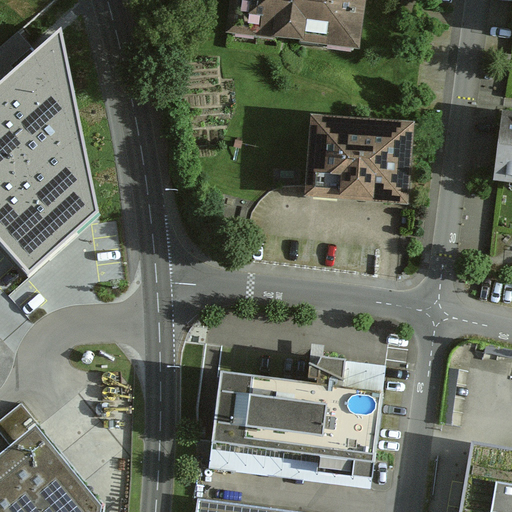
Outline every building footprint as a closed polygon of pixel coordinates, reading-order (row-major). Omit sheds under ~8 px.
[(372,0),(241,0),(237,37),(366,52),(372,0)] [(101,212),(60,35),(0,88),(0,246),(27,277),(101,212)] [(511,123),(502,185),(511,186),(511,123)] [(424,134),(331,128),(326,203),(419,209),(424,134)] [(465,422),(469,368),(448,366),(444,421),(465,422)] [(331,392),(226,380),(216,469),(379,489),(392,375),(334,368),(331,392)] [(0,449),(10,441),(0,429),(0,449)] [(113,511),(114,511),(48,431),(0,470),(0,511),(113,511)] [(511,511),(511,448),(472,441),(459,511),(511,511)] [(273,511),(198,502),(196,511),(273,511)]
